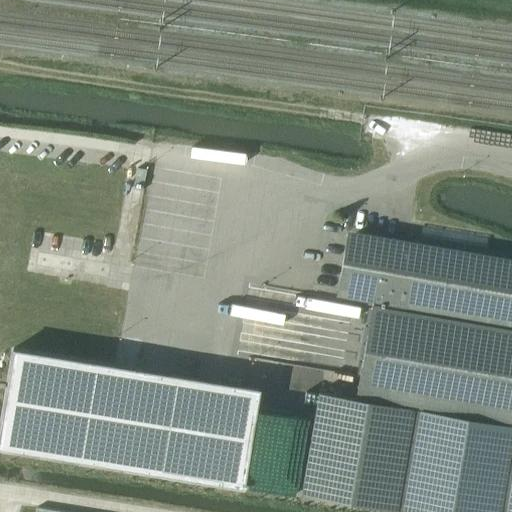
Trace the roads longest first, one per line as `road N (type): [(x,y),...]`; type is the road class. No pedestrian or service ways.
road 1 (track): [(330,195),(146,152),(0,133)]
road 2 (track): [(124,511),(0,492)]
